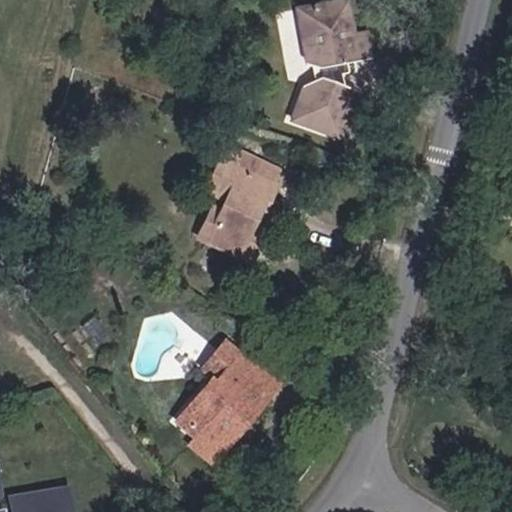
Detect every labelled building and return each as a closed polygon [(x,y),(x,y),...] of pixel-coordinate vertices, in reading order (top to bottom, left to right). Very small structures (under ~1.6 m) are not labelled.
[(357,91),(345,88),(352,64),(334,57),(334,37),(343,36),(342,28),(369,23),(363,0),(298,0),(305,31),(321,40),(321,53),(313,54),(299,60),(294,68),(288,93),(351,114),(357,91)] [(257,202),(263,185),(273,162),(245,150),(249,139),(224,130),(211,162),(229,170),(221,187),(209,217),(263,240),(276,210),(257,202)] [(273,162),(273,150),(249,139),(245,150),(273,162)] [(263,185),(273,188),(281,165),(273,162),(263,185)] [(199,212),(209,217),(221,187),(212,183),(199,212)] [(256,389),(266,394),(279,377),(250,355),(261,341),(245,331),(209,382),(204,379),(187,402),(207,417),(212,409),(231,423),(256,389)] [(279,377),(289,363),(261,341),(250,355),(279,377)] [(203,424),(231,443),(266,394),(256,389),(231,423),(212,409),(207,417),(203,424)] [(24,511),(25,490),(13,497),(7,482),(0,489),(0,511),(24,511)]
